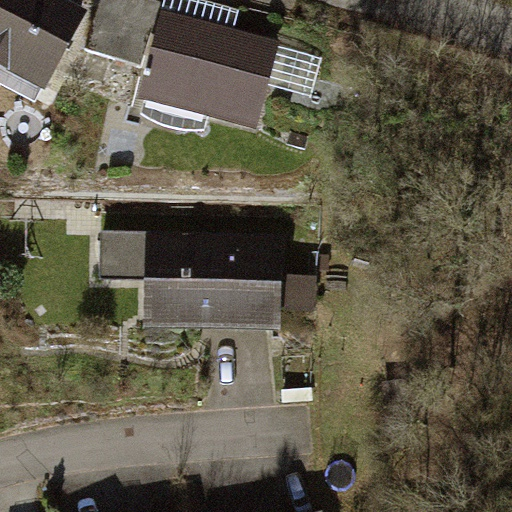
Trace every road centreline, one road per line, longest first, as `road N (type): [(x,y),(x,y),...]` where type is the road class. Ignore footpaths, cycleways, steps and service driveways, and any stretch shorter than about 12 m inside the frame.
road 1 (residential): [(0,466),(151,441),(274,437)]
road 2 (residential): [(396,0),(511,37)]
